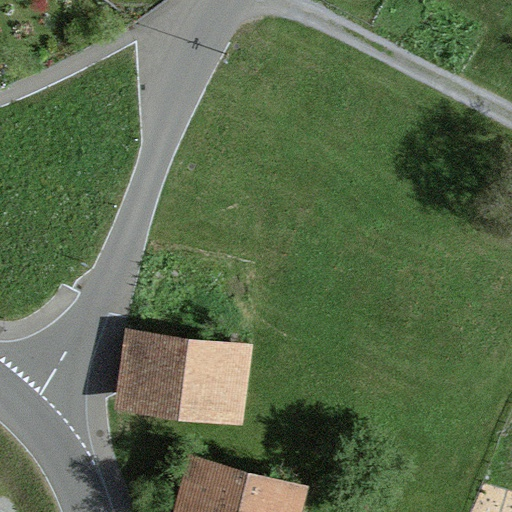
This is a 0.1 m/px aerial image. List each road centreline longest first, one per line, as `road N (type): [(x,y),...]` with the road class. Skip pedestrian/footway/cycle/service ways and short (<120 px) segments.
road 1 (residential): [(27,404),(100,311),(180,89),(232,0)]
road 2 (residential): [(290,0),(511,110)]
road 3 (residential): [(0,100),(201,0)]
road 4 (unclassified): [(27,404),(75,474),(89,511)]
